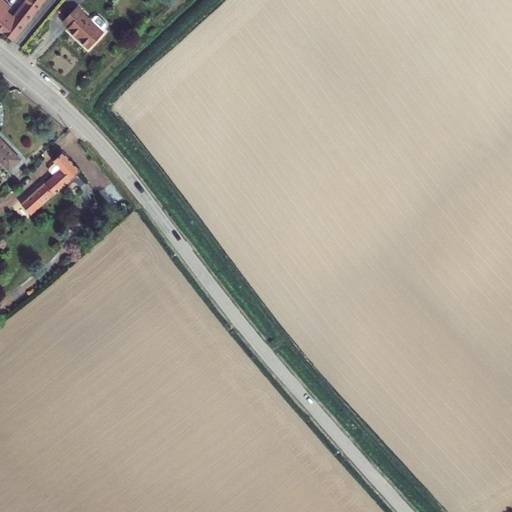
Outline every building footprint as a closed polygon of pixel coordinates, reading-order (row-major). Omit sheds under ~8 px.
[(0,0),(0,24),(5,19),(12,12),(0,1),(0,0)] [(32,0),(12,25),(3,36),(14,45),(51,1),(51,0),(32,0)] [(86,13),(78,7),(65,24),(72,30),(70,32),(91,50),(105,33),(84,15),(86,13)] [(5,19),(0,24),(0,33),(3,36),(12,25),(5,19)] [(0,144),(0,166),(7,174),(18,162),(0,144)] [(78,172),(61,154),(51,163),(61,175),(56,179),(53,176),(21,206),(28,214),(51,193),(53,194),(78,172)]
